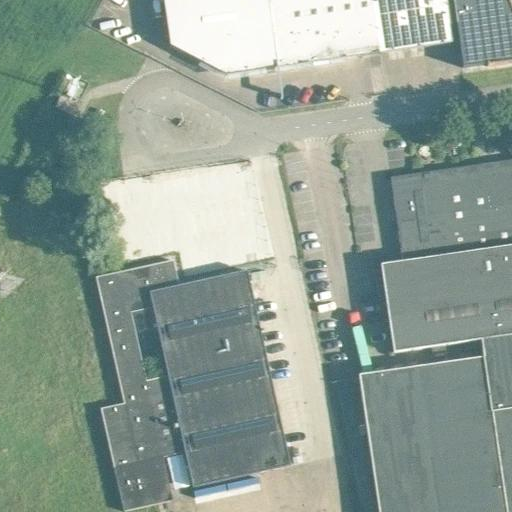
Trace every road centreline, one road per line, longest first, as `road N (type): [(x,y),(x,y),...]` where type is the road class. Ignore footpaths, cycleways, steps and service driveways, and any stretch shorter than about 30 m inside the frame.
road 1 (unclassified): [(273,133),(156,84),(133,94),(119,117),(123,145),(144,161),(174,164),(241,146)]
road 2 (unclassified): [(273,133),(511,97)]
